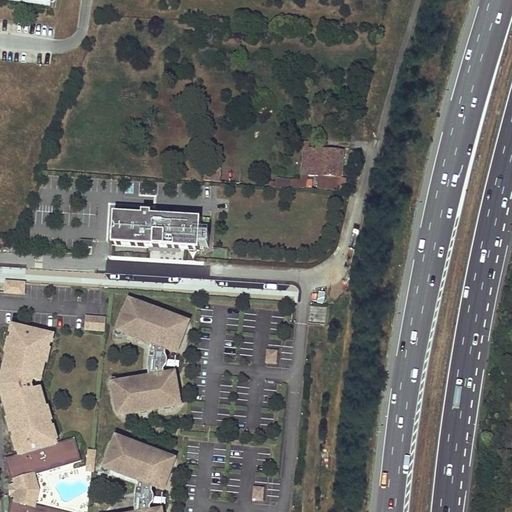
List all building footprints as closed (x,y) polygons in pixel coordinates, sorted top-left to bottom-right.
[(343,150),(309,148),(307,176),(316,176),(341,178),(343,150)] [(222,169),(210,168),(210,175),(204,175),(204,180),(221,182),(222,169)] [(241,171),(222,169),(221,182),(257,185),(258,175),(241,173),(241,171)] [(341,183),(341,178),(316,176),(315,189),(339,191),(341,183)] [(301,181),(277,179),(277,188),(296,190),(297,188),(307,189),(307,181),(301,181)] [(116,216),(115,247),(160,249),(202,252),(203,221),(154,218),(154,215),(149,214),(145,214),(145,217),(116,216)] [(83,238),(81,244),(91,248),(93,242),(83,238)] [(214,258),(226,259),(227,250),(215,249),(214,258)] [(30,286),(11,285),(10,296),(29,297),(30,286)] [(138,306),(130,309),(124,327),(128,335),(156,345),(153,353),(151,373),(152,380),(123,385),(117,392),(121,411),(128,416),(176,408),(181,400),(178,382),(171,377),(166,378),(165,371),(167,367),(168,361),(166,357),(169,350),(173,352),(182,348),(188,331),(184,322),(138,306)] [(312,306),(310,322),(327,324),(329,308),(312,306)] [(107,320),(89,318),(87,331),(106,333),(107,320)] [(25,455),(10,459),(17,481),(19,480),(21,486),(21,495),(19,503),(14,502),(11,511),(56,511),(35,507),(38,496),(38,487),(34,477),(83,462),(76,439),(58,445),(44,398),(40,399),(38,392),(35,392),(34,387),(35,379),(41,381),(43,373),(46,374),(54,342),(52,342),(54,336),(20,328),(19,334),(17,333),(10,365),(13,366),(12,373),(8,372),(6,382),(9,383),(9,392),(6,393),(9,402),(12,401),(14,407),(11,409),(25,455)] [(278,352),(268,351),(267,363),(277,364),(278,352)] [(168,485),(175,468),(171,459),(125,442),(117,446),(110,463),(114,472),(143,482),(140,489),(138,509),(138,511),(151,511),(151,508),(154,503),(154,498),(153,493),(155,487),(160,489),(168,485)] [(94,452),(91,452),(89,471),(95,472),(97,452),(94,452)] [(264,489),(255,488),(254,501),(263,502),(264,489)]
